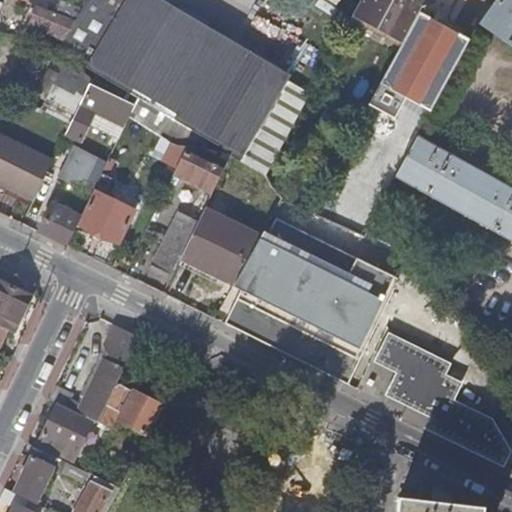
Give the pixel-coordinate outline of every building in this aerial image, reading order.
[(59,0),(54,13),(75,22),(82,8),(61,0),(59,0)] [(65,40),(58,51),(97,75),(139,100),(130,117),(173,145),(188,147),(229,153),(231,155),(241,162),(288,81),(150,0),(88,0),(76,22),(75,22),(65,40)] [(365,0),(413,26),(416,21),(377,0),(365,0)] [(377,0),(416,21),(427,0),(377,0)] [(427,0),(423,8),(455,26),(468,0),(427,0)] [(511,0),(496,0),(479,25),(511,48),(511,0)] [(24,21),(65,40),(75,22),(54,13),(32,4),(24,21)] [(409,92),(434,106),(473,35),(455,26),(423,8),(374,100),(398,113),(409,92)] [(91,77),(62,55),(59,64),(63,66),(58,76),(49,96),(42,111),(71,125),(91,86),(94,80),(91,77)] [(49,96),(58,76),(48,71),(39,90),(49,96)] [(130,117),(94,80),(91,86),(71,125),(66,134),(83,142),(96,114),(125,127),(130,117)] [(0,155),(8,139),(0,135),(0,155)] [(393,175),(396,177),(417,137),(415,136),(393,175)] [(511,191),(417,137),(396,177),(511,242),(511,191)] [(8,139),(0,155),(0,183),(34,200),(53,161),(8,139)] [(229,153),(188,147),(186,151),(177,170),(174,176),(205,191),(212,195),(231,155),(229,153)] [(177,170),(186,151),(171,148),(163,164),(177,170)] [(102,174),(106,167),(87,158),(83,156),(78,167),(100,178),(102,174)] [(67,162),(60,175),(94,191),(100,178),(78,167),(67,162)] [(100,178),(94,191),(96,193),(80,225),(119,244),(135,211),(104,196),(113,179),(102,174),(100,178)] [(205,209),(212,195),(205,191),(177,213),(152,266),(172,276),(181,258),(184,253),(205,209)] [(52,205),(39,233),(67,247),(81,218),(52,205)] [(262,237),(205,209),(184,253),(181,258),(235,285),(262,237)] [(302,349),(296,360),(320,372),(326,361),(348,372),(393,281),(280,225),(234,316),(302,349)] [(0,340),(5,329),(9,331),(14,333),(30,298),(0,283),(0,340)] [(118,384),(140,338),(116,326),(105,348),(105,358),(78,413),(93,421),(99,423),(118,384)] [(5,329),(0,340),(0,351),(9,331),(5,329)] [(432,427),(502,462),(508,448),(493,422),(453,402),(462,385),(444,376),(450,365),(393,337),(382,361),(404,372),(393,394),(438,416),(432,427)] [(99,423),(115,432),(121,421),(150,436),(165,407),(118,384),(99,423)] [(71,395),(55,387),(49,399),(59,404),(65,407),(71,395)] [(93,421),(78,413),(65,407),(59,404),(42,439),(54,445),(76,455),(93,421)] [(225,429),(206,440),(211,461),(230,469),(247,458),(244,437),(225,429)] [(73,461),(76,455),(54,445),(52,451),(73,461)] [(15,494),(29,501),(44,508),(47,503),(38,499),(53,468),(32,458),(15,494)] [(82,486),(89,475),(64,462),(58,474),(82,486)] [(76,511),(100,511),(115,487),(95,478),(76,511)] [(107,511),(120,490),(115,487),(100,511),(107,511)] [(12,511),(28,511),(24,510),(29,501),(15,494),(5,490),(0,500),(12,506),(15,506),(12,511)] [(396,511),(482,511),(483,510),(398,499),(396,511)]
